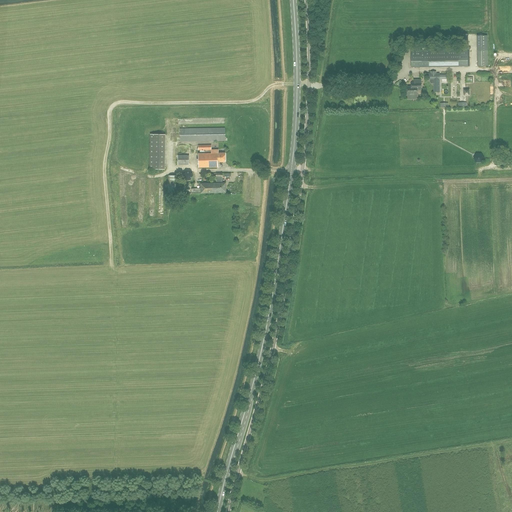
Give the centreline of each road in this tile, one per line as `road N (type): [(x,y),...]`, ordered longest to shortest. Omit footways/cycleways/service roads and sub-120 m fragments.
road 1 (unclassified): [(227,511),(272,350),(295,215),(309,84),(306,0)]
road 2 (primary): [(217,511),(275,283),(296,123),(293,0)]
road 3 (track): [(112,265),(104,173),(111,106),(249,102),(282,84)]
